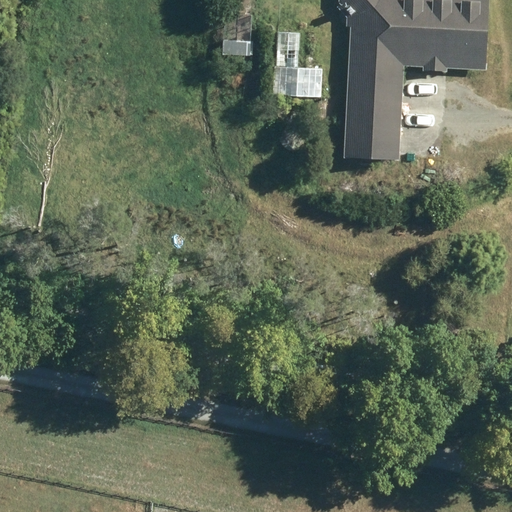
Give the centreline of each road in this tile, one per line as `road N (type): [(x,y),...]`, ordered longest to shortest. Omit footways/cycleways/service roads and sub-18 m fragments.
road 1 (unknown): [(511,435),(0,335)]
road 2 (unknown): [(511,482),(0,390)]
